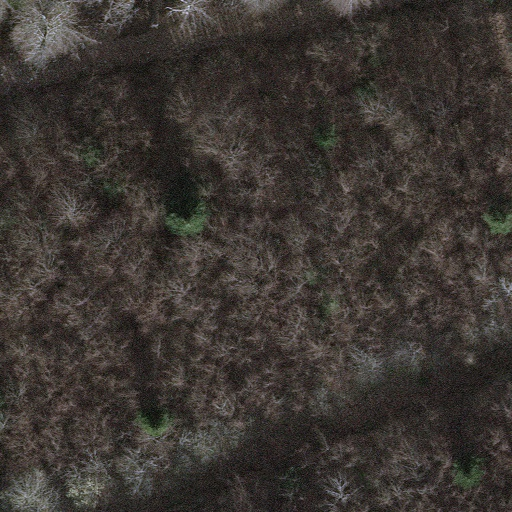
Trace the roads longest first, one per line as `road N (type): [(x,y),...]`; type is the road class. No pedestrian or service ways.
road 1 (track): [(60,511),(511,340)]
road 2 (track): [(363,0),(0,71)]
